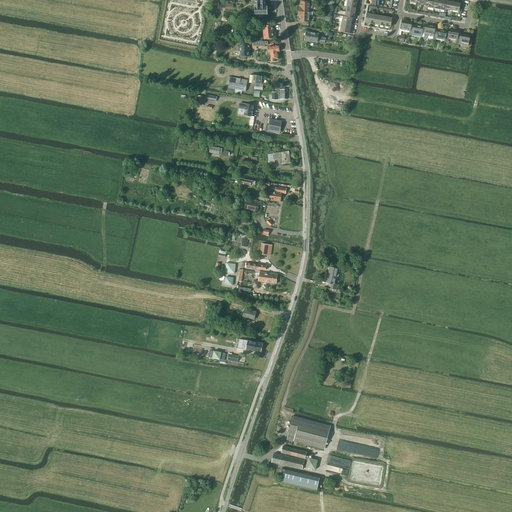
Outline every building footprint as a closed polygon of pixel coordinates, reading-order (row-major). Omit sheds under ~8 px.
[(268,8),(268,7),(266,7),(265,0),(259,0),(260,1),(254,1),(254,7),(260,7),(260,8),(262,8),(268,8)] [(454,1),(453,10),(458,11),(458,13),(461,14),(462,7),(459,7),(460,3),(455,2),(455,1),(454,1)] [(299,12),(309,12),(309,8),(312,8),(312,5),(309,5),(309,2),(301,2),(300,7),(299,7),(299,12)] [(255,18),(263,18),(263,14),(268,14),(268,8),(262,8),(260,8),(260,7),(254,7),(255,18)] [(313,12),(309,12),(299,12),(299,16),(300,16),(300,21),(309,21),(309,15),(313,15),(313,12)] [(402,20),(401,29),(410,31),(411,26),(412,22),(402,20)] [(421,35),(421,37),(424,37),(424,35),(428,36),(428,38),(433,39),(433,35),(434,31),(435,26),(426,24),(425,29),(422,29),(421,35)] [(273,31),(273,25),(263,25),(264,39),(274,38),(274,34),(275,34),(275,31),(273,31)] [(410,31),(409,35),(412,35),(421,37),(421,35),(422,29),(423,27),(414,25),(413,27),(411,26),(410,31)] [(444,40),(444,41),(447,42),(448,38),(456,39),(457,35),(458,30),(449,28),(448,33),(446,33),(444,40)] [(433,35),(433,39),(435,39),(444,40),(446,33),(446,31),(437,29),(437,31),(434,31),(433,35)] [(306,32),(304,40),(317,42),(319,42),(320,43),(323,44),(325,43),(325,40),(325,39),(325,41),(314,39),(314,38),(312,38),(313,37),(310,37),(311,34),(310,34),(310,32),(306,32)] [(310,32),(310,34),(311,34),(310,37),(313,37),(312,38),(314,38),(314,39),(325,41),(325,39),(325,38),(318,36),(318,34),(310,32)] [(456,39),(456,43),(458,43),(458,44),(468,46),(470,35),(460,33),(460,35),(457,35),(456,39)] [(239,47),(238,51),(240,51),(240,56),(241,56),(241,58),(245,59),(246,56),(249,56),(249,55),(249,52),(249,48),(249,44),(240,44),(240,48),(239,47)] [(268,51),(266,51),(267,55),(270,55),(271,61),(275,61),(275,59),(278,59),(278,58),(279,57),(279,55),(278,55),(278,52),(279,52),(279,51),(278,51),(278,50),(279,50),(279,49),(278,45),(268,47),(268,51)] [(249,80),(249,83),(253,83),(262,84),(263,76),(249,75),(249,80)] [(228,88),(227,92),(241,95),(242,91),(245,91),(247,81),(230,77),(228,88)] [(240,103),(239,108),(244,109),(244,110),(244,115),(246,115),(247,116),(249,117),(250,116),(252,116),(253,105),(240,103)] [(279,133),(282,121),(269,119),(268,125),(266,125),(265,130),(279,133)] [(210,146),(209,153),(219,155),(220,148),(210,146)] [(286,152),(273,154),(274,160),(281,159),(282,164),(290,163),(289,154),(286,154),(286,152)] [(262,196),(262,201),(269,201),(269,200),(275,201),(277,187),(277,184),(273,184),(273,186),(271,186),(270,189),(269,189),(269,192),(270,192),(269,194),(265,194),(265,196),(262,196)] [(277,187),(275,201),(280,201),(281,193),(285,193),(286,188),(277,187)] [(246,201),(244,208),(257,211),(259,203),(246,201)] [(270,255),(272,245),(261,244),(260,254),(270,255)] [(226,263),(225,272),(234,274),(236,264),(226,263)] [(246,263),(246,268),(256,269),(255,272),(259,273),(260,273),(260,270),(265,271),(266,265),(246,263)] [(336,290),(337,285),(335,284),(338,269),(330,267),(327,283),(332,284),(331,289),(332,289),(332,291),(335,292),(336,290)] [(259,273),(259,280),(260,281),(260,282),(276,284),(277,275),(260,273),(259,273)] [(225,276),(224,284),(232,286),(233,278),(225,276)] [(254,320),(256,312),(244,309),(242,317),(254,320)] [(239,339),(237,348),(241,348),(260,352),(261,352),(262,343),(243,340),(239,339)] [(209,350),(208,357),(220,359),(221,352),(209,350)] [(288,432),(286,440),(293,441),(324,450),(331,426),(292,415),(287,431),(288,432)] [(274,453),(272,463),(302,469),(304,460),(287,456),(287,455),(304,459),(305,459),(306,452),(283,446),(281,453),(283,453),(282,455),(274,453)] [(316,470),(318,460),(308,458),(306,467),(316,470)] [(317,489),(320,478),(285,470),(282,481),(317,489)]
